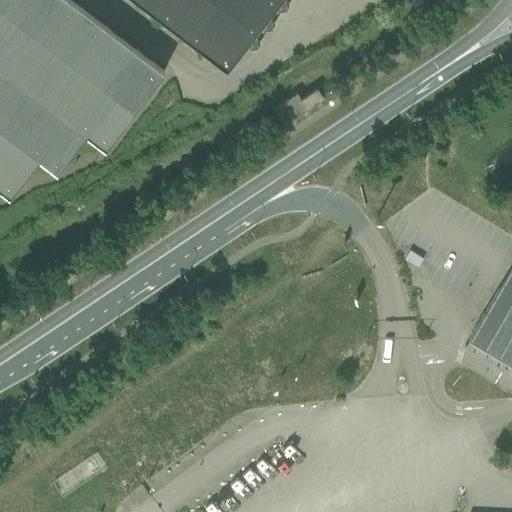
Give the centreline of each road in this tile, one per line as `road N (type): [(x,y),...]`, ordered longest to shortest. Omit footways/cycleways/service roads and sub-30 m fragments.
road 1 (tertiary): [(0,364),(399,97)]
road 2 (tertiary): [(511,0),(399,97)]
road 3 (tertiary): [(399,97),(511,41)]
